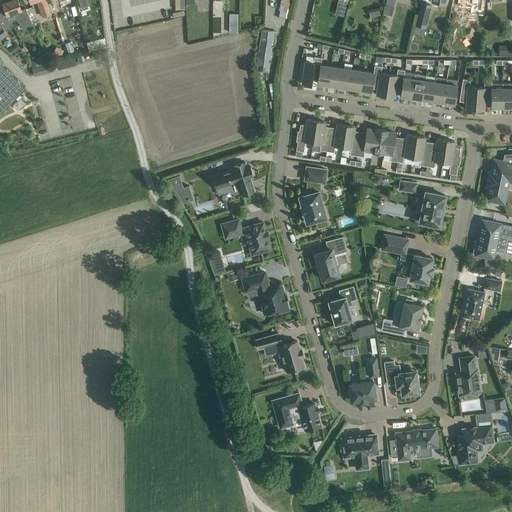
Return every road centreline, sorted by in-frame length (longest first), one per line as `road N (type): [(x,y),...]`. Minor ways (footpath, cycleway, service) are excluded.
road 1 (residential): [(476,127),(434,389),(408,412),(360,416),(331,394),(279,207),(288,99)]
road 2 (track): [(103,0),(115,80),(146,179),(187,246),(196,311),(245,485),(272,511)]
road 3 (residential): [(288,99),(476,127)]
